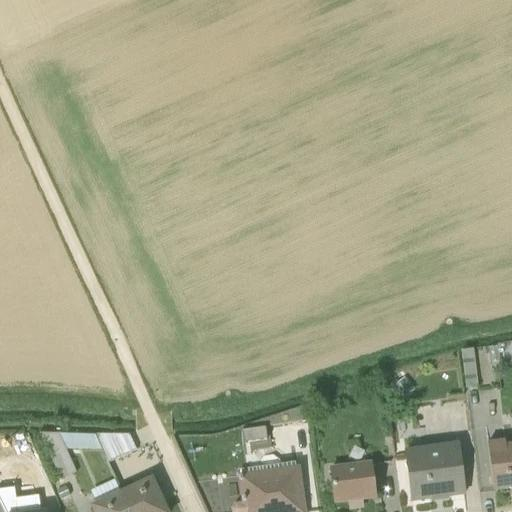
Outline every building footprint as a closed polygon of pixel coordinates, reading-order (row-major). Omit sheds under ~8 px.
[(463,345),(466,376),(478,375),(474,344),(463,345)] [(244,415),(245,446),(307,444),(307,414),(244,415)] [(101,451),(94,437),(39,434),(59,480),(76,474),(65,450),(101,451)] [(106,464),(135,451),(129,437),(94,437),(101,451),(106,464)] [(448,499),(465,496),(457,442),(433,446),(434,448),(430,449),(430,446),(414,448),(413,441),(403,442),(410,504),(430,501),(430,504),(448,501),(448,499)] [(503,441),(486,444),(493,492),(511,489),(511,444),(504,445),(503,441)] [(230,511),(302,511),(294,464),(280,466),(279,463),(273,456),(263,457),(258,462),(259,469),(239,471),(243,505),(234,506),(230,511)] [(0,459),(0,458),(0,493),(18,485),(4,457),(0,459)] [(362,502),(376,500),(370,462),(327,469),(333,506),(346,504),(347,511),(350,511),(363,510),(362,502)] [(128,511),(120,494),(114,481),(90,493),(95,504),(89,507),(91,511),(128,511)] [(164,511),(150,482),(120,494),(128,511),(164,511)] [(0,507),(2,511),(46,511),(42,511),(29,511),(26,500),(0,503),(0,507)]
